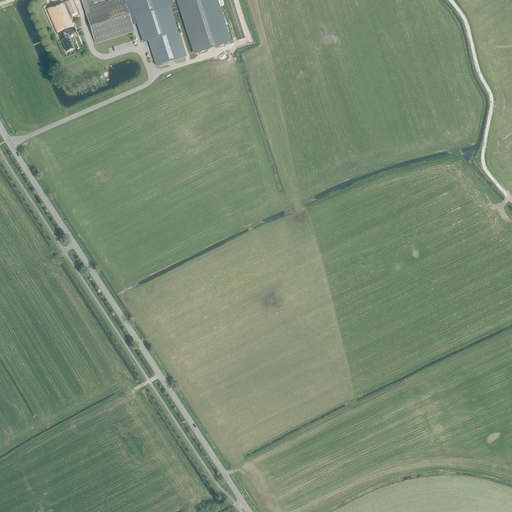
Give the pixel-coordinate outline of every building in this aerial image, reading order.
[(72,0),(70,0),(46,9),(57,35),(58,34),(66,52),(73,50),(68,36),(76,33),(71,19),(79,15),(72,0)] [(82,2),(95,44),(134,32),(130,19),(123,0),(85,0),(85,1),(82,2)] [(149,41),(157,66),(185,57),(169,7),(171,6),(168,0),(123,0),(130,19),(135,17),(144,43),(149,41)] [(177,0),(195,54),(230,43),(215,0),(177,0)] [(227,0),(231,12),(237,10),(233,0),(227,0)] [(245,37),(241,20),(235,22),(239,38),(245,37)]
